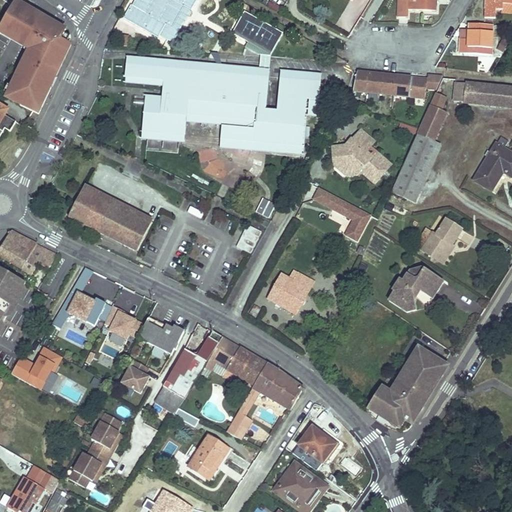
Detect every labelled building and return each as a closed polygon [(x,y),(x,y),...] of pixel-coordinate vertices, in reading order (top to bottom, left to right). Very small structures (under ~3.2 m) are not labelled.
[(23,0),(18,0),(16,4),(42,20),(66,34),(69,27),(23,0)] [(151,29),(161,11),(141,0),(135,0),(125,19),(134,25),(137,21),(151,29)] [(165,5),(156,0),(146,0),(162,9),(165,5)] [(408,11),(408,0),(398,0),(398,18),(408,18),(408,11)] [(408,0),(408,11),(436,12),(436,0),(443,0),(444,0),(443,0),(408,0)] [(511,0),(485,0),(484,19),(495,19),(496,9),(503,10),(503,5),(511,5),(511,0)] [(5,92),(9,94),(38,45),(30,41),(42,20),(16,4),(13,8),(22,13),(18,19),(10,14),(0,30),(0,32),(26,48),(25,50),(29,52),(13,83),(11,82),(5,92)] [(511,13),(511,5),(503,5),(503,10),(503,13),(511,13)] [(22,13),(13,8),(10,14),(18,19),(22,13)] [(202,16),(191,10),(188,15),(199,21),(202,16)] [(283,34),(245,13),(233,35),(249,44),(271,56),(283,34)] [(66,34),(42,20),(30,41),(38,45),(9,94),(8,97),(22,104),(21,105),(39,114),(52,88),(49,86),(69,44),(62,41),(66,34)] [(491,56),(492,26),(469,25),(468,31),(468,40),(461,40),(460,40),(460,54),(491,56)] [(468,40),(468,31),(461,31),(461,32),(460,40),(461,40),(468,40)] [(72,38),(66,34),(62,41),(69,44),(72,38)] [(128,37),(120,37),(119,46),(127,47),(128,37)] [(73,46),(69,44),(49,86),(52,88),(73,46)] [(246,50),(260,57),(259,71),(259,77),(264,77),(261,109),(256,108),(256,114),(266,114),(271,56),(249,44),(246,50)] [(126,81),(167,85),(173,85),(177,85),(177,91),(174,91),(174,97),(176,98),(176,100),(167,100),(166,99),(146,98),(143,131),(148,131),(148,136),(179,139),(180,134),(185,134),(186,118),(223,121),(224,111),(231,112),(236,112),(250,113),(255,114),(256,114),(256,108),(261,109),(264,77),(259,77),(259,71),(228,69),(227,73),(207,72),(207,66),(174,63),(172,77),(154,76),(155,62),(128,59),(126,81)] [(381,94),(384,76),(357,72),(354,91),(381,94)] [(394,95),(397,77),(384,76),(381,94),(383,94),(394,96),(394,95)] [(433,86),(434,81),(397,77),(394,95),(394,96),(415,98),(417,88),(417,87),(427,88),(428,86),(433,86)] [(306,118),(289,116),(290,111),(300,112),(302,81),(283,79),(280,110),(287,111),(287,116),(276,115),(266,114),(256,114),(255,114),(252,147),(303,151),(306,118)] [(441,112),(447,99),(442,97),(449,80),(443,79),(430,107),(430,108),(441,112)] [(511,107),(511,88),(456,83),(454,102),(491,106),(498,106),(511,107)] [(177,91),(177,85),(173,85),(167,85),(166,99),(167,100),(176,100),(176,98),(174,97),(174,91),(177,91)] [(426,99),(427,88),(417,87),(417,88),(415,98),(426,99)] [(3,108),(0,106),(0,137),(6,129),(11,132),(17,122),(5,115),(0,112),(3,108)] [(430,107),(391,192),(415,203),(442,145),(435,142),(447,115),(441,112),(430,108),(430,107)] [(249,131),(250,114),(250,113),(236,112),(231,112),(229,124),(217,123),(217,128),(249,131)] [(28,135),(33,126),(29,124),(24,132),(28,135)] [(375,140),(361,128),(351,139),(365,151),(363,154),(368,159),(376,151),(370,146),(375,140)] [(511,177),(511,154),(503,149),(508,142),(502,138),(475,181),(492,191),(504,172),(511,177)] [(365,151),(351,139),(347,143),(331,145),(332,156),(340,155),(342,157),(342,162),(355,174),(359,170),(364,175),(365,174),(369,177),(368,179),(373,183),(378,177),(378,174),(381,174),(391,164),(376,151),(368,159),(363,154),(365,151)] [(355,174),(342,162),(342,157),(340,155),(332,156),(333,163),(346,175),(355,174)] [(106,217),(115,201),(85,186),(69,217),(124,245),(132,232),(106,217)] [(344,237),(359,244),(372,215),(321,191),(315,203),(352,221),(344,237)] [(138,252),(154,221),(115,201),(106,217),(132,232),(124,245),(138,252)] [(201,219),(204,213),(191,207),(188,213),(201,219)] [(464,229),(448,220),(438,234),(435,232),(423,251),(438,261),(449,244),(453,246),(464,229)] [(235,248),(252,255),(261,232),(245,225),(235,248)] [(57,256),(11,232),(0,251),(0,256),(32,275),(40,263),(49,269),(57,256)] [(453,246),(449,244),(438,261),(444,264),(455,248),(453,246)] [(84,268),(75,292),(83,295),(93,271),(84,268)] [(423,268),(411,272),(408,276),(415,280),(420,279),(426,270),(423,268)] [(0,269),(0,326),(24,284),(0,269)] [(420,279),(415,280),(408,276),(404,282),(401,279),(394,291),(395,292),(389,301),(407,314),(416,311),(414,301),(414,297),(419,289),(421,291),(433,299),(444,282),(426,270),(420,279)] [(302,300),(306,292),(308,293),(314,284),(298,275),(294,282),(283,276),(269,299),(296,315),(303,302),(302,300)] [(94,328),(106,305),(97,300),(95,303),(78,295),(67,314),(94,328)] [(128,342),(139,321),(114,308),(103,330),(128,342)] [(184,332),(174,327),(173,329),(166,326),(165,329),(155,324),(156,321),(150,317),(138,338),(171,356),(173,350),(175,351),(178,346),(177,346),(184,332)] [(165,329),(166,326),(156,321),(155,324),(165,329)] [(179,409),(213,355),(223,339),(213,333),(198,358),(185,351),(179,362),(155,402),(157,403),(165,408),(176,414),(179,409)] [(254,387),(267,365),(223,339),(213,355),(230,366),(227,371),(254,387)] [(142,349),(134,345),(127,358),(134,362),(135,362),(142,349)] [(45,391),(61,356),(43,348),(36,365),(20,358),(11,377),(45,391)] [(414,424),(449,367),(445,365),(439,361),(434,367),(406,412),(407,413),(404,419),(375,400),(368,411),(373,417),(377,420),(382,424),(386,427),(397,432),(401,433),(401,431),(407,428),(412,423),(414,424)] [(149,379),(144,377),(148,369),(135,362),(134,362),(122,384),(140,394),(149,379)] [(303,391),(295,384),(281,375),(267,365),(254,387),(252,389),(253,390),(258,393),(288,410),(290,411),(303,391)] [(244,416),(258,393),(253,390),(252,389),(238,413),(239,413),(244,416)] [(162,412),(165,408),(157,403),(154,407),(162,412)] [(241,440),(252,422),(244,416),(239,413),(238,413),(226,432),(241,440)] [(117,432),(122,424),(106,415),(91,441),(95,443),(87,458),(83,456),(69,482),(85,491),(90,481),(93,482),(102,465),(105,467),(114,452),(110,450),(119,433),(117,432)] [(85,430),(90,422),(78,415),(73,423),(85,430)] [(414,424),(412,423),(407,428),(401,431),(401,433),(403,433),(407,431),(409,429),(411,428),(414,424)] [(336,446),(313,429),(299,447),(322,464),(336,446)] [(123,435),(119,433),(110,450),(114,452),(123,435)] [(209,481),(229,451),(209,437),(189,467),(209,481)] [(299,451),(292,446),(289,450),(296,455),(299,451)] [(302,511),(309,511),(328,488),(296,464),(275,491),(302,511)] [(105,467),(102,465),(93,482),(96,484),(105,467)] [(15,496),(8,508),(13,511),(31,511),(52,477),(35,467),(27,480),(25,479),(18,492),(21,494),(19,498),(15,496)] [(190,511),(192,509),(165,492),(152,511),(190,511)] [(60,511),(67,500),(56,494),(47,509),(48,510),(52,511),(60,511)]
